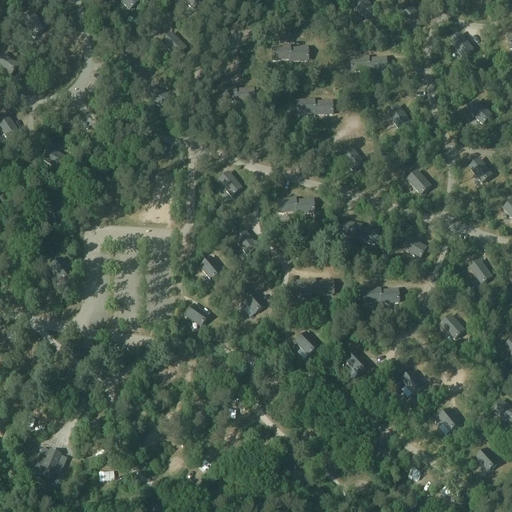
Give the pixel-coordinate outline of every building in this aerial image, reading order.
[(117,0),(129,12),(140,2),(138,0),(117,0)] [(179,0),(193,11),(203,0),(202,0),(179,0)] [(368,2),(365,0),(358,0),(351,6),(367,22),(377,12),(368,2)] [(415,11),(411,6),(400,17),(415,33),(425,22),(415,11)] [(32,13),(20,21),(32,39),(45,31),(38,21),(32,13)] [(172,34),(161,44),(176,60),(187,50),(176,38),(172,34)] [(461,34),(450,43),(463,61),(475,52),(467,42),(461,34)] [(282,48),(271,48),(271,62),(289,62),(291,49),(291,47),(282,48)] [(291,49),(289,62),(289,64),(309,63),(308,48),(296,49),(291,49)] [(0,75),(8,81),(18,66),(3,56),(0,59),(0,75)] [(369,72),(370,60),(370,58),(364,58),(350,59),(351,74),(369,72)] [(376,59),(370,60),(369,72),(369,75),(388,73),(387,58),(376,59)] [(235,103),(237,90),(237,88),(230,89),(217,89),(217,104),(235,103)] [(163,108),(168,97),(155,91),(149,89),(144,101),(163,108)] [(245,90),(237,90),(235,103),(235,105),(254,104),(254,90),(245,90)] [(313,115),(315,103),(315,101),(307,101),(295,102),(296,116),(313,115)] [(477,101),(467,112),(483,127),(493,116),(484,108),(477,101)] [(315,103),(313,115),(313,118),(333,117),(332,102),(322,102),(315,103)] [(404,114),(398,107),(387,116),(400,133),(412,124),(404,114)] [(0,120),(0,132),(7,142),(19,133),(12,123),(7,116),(0,120)] [(355,152),(350,147),(338,157),(352,174),(364,164),(355,152)] [(49,149),(41,162),(60,173),(68,160),(55,153),(49,149)] [(484,165),(480,160),(468,169),(482,186),(494,176),(484,165)] [(406,182),(421,197),(433,187),(424,179),(417,171),(406,182)] [(228,173),(217,182),(231,199),(243,190),(228,173)] [(53,205),(47,199),(36,210),(53,225),(63,214),(53,205)] [(277,215),(295,214),(296,201),(296,199),(289,200),(276,201),(277,215)] [(302,201),(296,201),(295,214),(295,217),(315,215),(314,200),(302,201)] [(511,201),(502,210),(511,220),(511,201)] [(357,240),(362,229),(362,226),(352,224),(343,222),(339,236),(357,240)] [(368,230),(362,229),(357,240),(356,242),(376,246),(379,232),(368,230)] [(249,237),(245,232),(233,241),(247,258),(258,249),(249,237)] [(409,238),(401,250),(420,262),(428,249),(409,238)] [(454,247),(464,251),(466,245),(456,242),(454,247)] [(48,268),(60,284),(72,275),(66,267),(64,265),(66,264),(61,259),(48,268)] [(211,282),(221,273),(215,267),(213,264),(215,263),(211,259),(200,268),(211,282)] [(485,266),(480,261),(468,269),(481,287),(493,278),(485,266)] [(297,297),(314,295),(316,283),(315,280),(306,281),(296,282),(297,297)] [(320,282),(316,283),(314,295),(315,298),(334,296),(333,281),(320,282)] [(362,305),(380,304),(381,292),(381,289),(371,290),(361,291),(362,305)] [(389,291),(381,292),(380,304),(380,307),(399,304),(398,290),(389,291)] [(254,291),(241,302),(254,316),(265,307),(258,299),(257,297),(258,296),(254,291)] [(200,328),(208,318),(200,312),(198,311),(199,309),(194,306),(186,318),(200,328)] [(454,343),(466,332),(456,322),(451,316),(440,326),(454,343)] [(308,357),(317,348),(310,340),(309,339),(310,338),(306,334),(296,344),(308,357)] [(511,341),(503,348),(511,358),(511,341)] [(358,376),(367,367),(360,360),(359,358),(360,357),(357,353),(346,363),(358,376)] [(157,377),(165,380),(170,369),(162,365),(157,377)] [(414,371),(401,381),(412,397),(424,388),(418,379),(417,378),(418,376),(414,371)] [(66,388),(74,381),(69,375),(60,382),(66,388)] [(268,390),(272,379),(263,375),(258,385),(268,390)] [(134,400),(143,405),(149,396),(140,391),(134,400)] [(200,409),(206,401),(199,396),(193,404),(200,409)] [(493,413),(511,425),(511,424),(511,408),(507,405),(501,401),(493,413)] [(240,403),(227,406),(229,415),(242,412),(240,403)] [(438,419),(450,434),(461,425),(455,417),(454,415),(455,414),(451,409),(438,419)] [(152,418),(161,422),(165,414),(156,410),(152,418)] [(88,422),(92,432),(98,429),(94,419),(88,422)] [(149,425),(141,433),(148,440),(157,432),(149,425)] [(297,439),(306,431),(301,426),(293,434),(297,439)] [(221,442),(227,437),(221,430),(215,435),(221,442)] [(265,442),(258,450),(266,456),(272,448),(265,442)] [(97,443),(87,446),(90,453),(100,450),(97,443)] [(318,454),(327,448),(323,444),(315,450),(318,454)] [(175,460),(180,450),(170,445),(165,455),(175,460)] [(488,449),(475,459),(488,474),(500,464),(492,456),(491,455),(492,453),(488,449)] [(59,484),(68,461),(55,456),(41,450),(32,473),(39,476),(39,478),(51,483),(52,481),(59,484)] [(99,481),(108,477),(104,468),(95,473),(99,481)] [(348,474),(351,483),(364,479),(362,471),(348,474)] [(112,497),(104,502),(109,511),(118,506),(112,497)]
